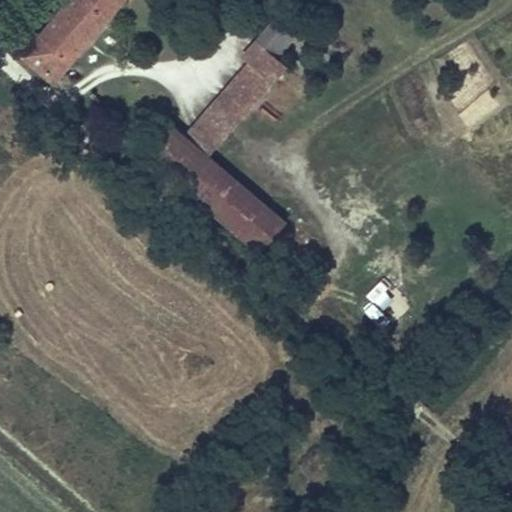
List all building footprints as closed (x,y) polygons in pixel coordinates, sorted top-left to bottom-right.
[(69,0),(24,54),(52,80),(121,0),(69,0)] [(273,19),(257,39),(276,55),(292,35),(273,19)] [(261,44),(182,134),(207,156),(275,79),(283,69),(286,66),(261,44)] [(304,88),(283,69),(275,79),(296,97),(304,88)] [(147,148),(142,156),(256,254),(284,222),(207,156),(182,134),(169,123),(147,148)] [(118,135),(142,156),(147,148),(124,128),(118,135)]
